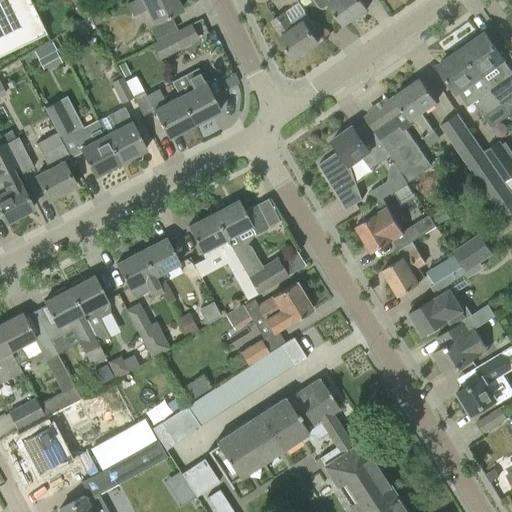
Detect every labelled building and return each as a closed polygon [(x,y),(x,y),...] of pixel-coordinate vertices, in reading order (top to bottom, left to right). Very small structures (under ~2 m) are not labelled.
[(0,0),(0,54),(45,33),(28,0),(0,0)] [(132,0),(125,4),(131,16),(146,9),(153,23),(180,10),(175,0),(132,0)] [(314,0),(320,7),(323,8),(327,5),(342,26),(367,9),(360,0),(314,0)] [(99,10),(89,15),(94,24),(100,21),(102,16),(99,10)] [(279,38),(294,59),(317,43),(310,32),(315,29),(304,13),(289,23),(283,13),(271,21),(281,36),(279,38)] [(152,43),(159,58),(180,48),(172,32),(152,43)] [(511,71),(484,33),(461,49),(501,105),(500,105),(506,113),(511,109),(511,78),(510,75),(511,73),(511,71)] [(501,105),(461,49),(438,66),(449,82),(457,92),(467,106),(473,102),(474,103),(483,117),(500,105),(501,105)] [(52,50),(45,54),(52,66),(59,63),(52,50)] [(123,62),(117,65),(123,77),(129,74),(123,62)] [(171,82),(178,96),(193,124),(219,110),(212,96),(220,92),(212,78),(204,82),(197,68),(184,75),(171,82)] [(234,75),(224,79),(228,88),(238,83),(234,75)] [(121,103),(132,97),(122,77),(111,82),(121,103)] [(389,155),(396,165),(408,182),(431,166),(405,129),(412,124),(422,138),(432,131),(420,113),(436,101),(420,78),(393,97),(364,118),(377,136),(389,155)] [(132,97),(133,97),(142,115),(152,110),(166,138),(193,124),(178,96),(165,103),(158,89),(146,95),(143,91),(132,97)] [(73,128),(58,99),(43,107),(48,116),(58,135),(73,128)] [(111,113),(97,121),(119,163),(145,149),(123,107),(111,113)] [(505,182),(484,152),(482,154),(457,114),(439,125),(456,152),(465,166),(502,219),(511,211),(511,200),(502,184),(505,182)] [(119,163),(97,121),(84,128),(71,135),(93,176),(119,163)] [(337,150),(316,164),(343,210),(360,200),(348,166),(359,157),(368,169),(389,155),(377,136),(366,144),(353,126),(331,141),(337,150)] [(48,169),(35,176),(47,200),(75,186),(62,162),(69,158),(56,133),(35,144),(41,155),(40,155),(48,169)] [(17,137),(4,143),(4,144),(15,165),(16,165),(20,173),(33,167),(17,137)] [(4,144),(4,143),(4,142),(0,144),(0,214),(4,222),(32,208),(11,167),(15,165),(4,144)] [(511,166),(498,144),(484,152),(505,182),(511,177),(511,166)] [(386,181),(369,192),(375,202),(381,199),(392,191),(386,181)] [(392,240),(398,249),(411,241),(412,241),(435,227),(428,215),(402,231),(383,199),(361,212),(365,220),(355,226),(371,252),(392,240)] [(214,212),(212,213),(229,246),(247,276),(248,279),(256,294),(287,276),(276,259),(262,267),(248,243),(253,234),(267,227),(255,205),(244,210),(238,200),(225,207),(222,204),(213,208),(214,212)] [(445,212),(434,219),(438,225),(449,218),(445,212)] [(209,270),(225,262),(237,285),(248,279),(247,276),(229,246),(212,213),(187,227),(209,270)] [(453,251),(466,271),(493,254),(479,234),(453,251)] [(165,238),(140,251),(157,283),(158,283),(167,278),(164,271),(179,263),(175,255),(165,238)] [(411,241),(398,249),(403,257),(382,270),(398,296),(418,284),(417,282),(425,278),(418,267),(424,263),(416,249),(412,241),(411,241)] [(157,283),(140,251),(115,264),(128,290),(130,289),(135,298),(149,291),(152,298),(163,292),(158,283),(157,283)] [(426,273),(433,284),(460,267),(453,256),(426,273)] [(71,287),(68,288),(97,343),(108,337),(98,318),(112,311),(93,275),(81,281),(77,280),(72,282),(71,287)] [(311,309),(295,282),(271,296),(271,297),(260,303),(256,297),(224,316),(233,329),(249,319),(249,320),(250,319),(251,320),(261,314),(272,333),(287,323),(287,324),(311,309)] [(97,343),(68,288),(65,290),(64,287),(54,292),(55,295),(43,302),(60,334),(73,328),(78,339),(77,340),(89,364),(104,356),(97,343)] [(446,320),(451,328),(461,322),(461,321),(471,315),(471,314),(467,317),(449,288),(434,298),(434,297),(432,298),(433,299),(410,313),(409,312),(408,313),(422,336),(423,335),(423,334),(425,333),(427,335),(426,335),(427,336),(440,329),(439,328),(438,328),(437,325),(446,320)] [(503,297),(487,306),(491,311),(506,302),(503,297)] [(155,321),(149,325),(138,304),(126,310),(151,358),(170,348),(155,321)] [(21,313),(0,323),(0,333),(16,365),(17,364),(27,359),(26,358),(41,350),(34,338),(30,330),(21,313)] [(187,315),(177,321),(185,338),(196,332),(187,315)] [(461,322),(451,328),(436,337),(442,348),(433,353),(446,376),(472,360),(487,350),(473,327),(468,330),(463,321),(461,322)] [(16,365),(0,333),(0,382),(21,372),(17,364),(16,365)] [(49,339),(56,354),(67,348),(59,334),(49,339)] [(292,337),(278,346),(291,366),(292,367),(306,358),(292,337)] [(260,339),(240,351),(248,363),(268,351),(260,339)] [(73,385),(56,354),(44,360),(61,392),(73,385)] [(118,354),(106,361),(115,378),(127,371),(118,354)] [(511,394),(511,392),(491,358),(474,368),(480,377),(456,392),(470,415),(494,401),(496,404),(511,394)] [(216,445),(207,451),(226,482),(228,481),(236,475),(238,478),(244,474),(299,438),(301,441),(302,443),(309,437),(312,441),(326,432),(335,446),(318,457),(319,459),(320,458),(324,465),(322,466),(324,468),(336,486),(337,489),(338,489),(352,511),(405,511),(394,494),(392,491),(392,492),(377,469),(378,469),(376,467),(361,444),(362,444),(360,441),(358,443),(353,447),(331,413),(338,408),(318,378),(286,399),(284,396),(214,442),(216,445)] [(191,380),(180,387),(188,400),(199,394),(191,380)] [(42,415),(34,399),(8,412),(17,429),(42,415)] [(503,406),(475,423),(482,433),(510,416),(503,406)] [(150,428),(165,450),(196,430),(182,408),(150,428)] [(22,439),(36,467),(60,454),(53,441),(71,432),(63,418),(22,439)] [(89,497),(84,499),(83,496),(58,509),(59,511),(107,511),(103,504),(98,494),(166,457),(157,440),(81,482),(89,497)] [(66,463),(72,476),(94,465),(88,453),(66,463)] [(203,458),(180,473),(195,497),(218,482),(203,458)] [(493,469),(486,474),(490,480),(497,476),(493,469)] [(232,511),(218,489),(206,497),(214,511),(232,511)]
